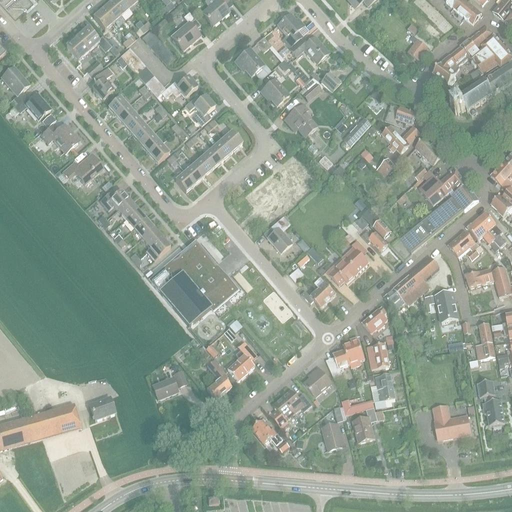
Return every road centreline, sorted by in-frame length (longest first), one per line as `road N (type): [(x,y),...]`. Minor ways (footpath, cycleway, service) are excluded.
road 1 (residential): [(275,0),(208,55),(208,72),(265,138),(263,152),(209,200)]
road 2 (residential): [(209,200),(190,215),(172,213),(32,52)]
road 3 (secondary): [(320,487),(430,495),(511,488)]
road 4 (residential): [(229,481),(235,418),(326,339)]
road 5 (residential): [(326,339),(209,200)]
road 6 (residential): [(422,94),(393,87),(304,0)]
road 7 (residential): [(326,339),(438,243)]
road 8 (secondary): [(97,511),(156,483),(229,481)]
